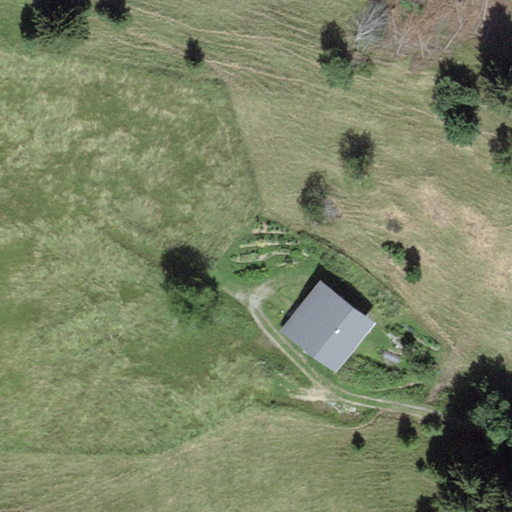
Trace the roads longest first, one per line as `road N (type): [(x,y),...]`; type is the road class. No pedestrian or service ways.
road 1 (track): [(511,441),(444,415),(340,394),(286,346),(243,288)]
road 2 (track): [(243,288),(123,233)]
